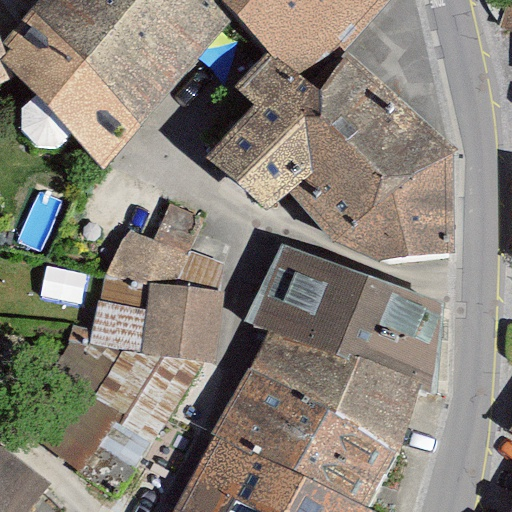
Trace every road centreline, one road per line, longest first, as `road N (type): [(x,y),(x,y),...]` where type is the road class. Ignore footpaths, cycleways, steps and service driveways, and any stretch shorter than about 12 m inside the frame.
road 1 (residential): [(438,511),(462,424),(476,262),(474,130),(450,0)]
road 2 (residential): [(261,240),(239,335),(247,383),(177,511)]
